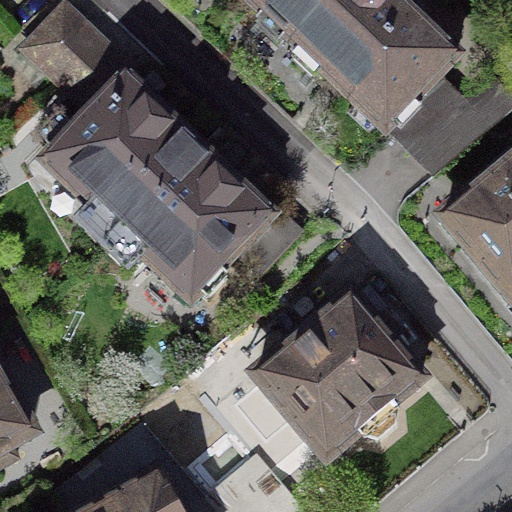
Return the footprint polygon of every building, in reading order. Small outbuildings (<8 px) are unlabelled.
[(248,0),(294,44),(335,0),(248,0)] [(455,59),(393,0),(335,0),(294,44),(335,83),(408,152),(466,103),(439,77),(455,59)] [(65,7),(23,51),(45,72),(87,28),(76,17),(65,7)] [(103,248),(198,149),(163,115),(127,82),(135,74),(87,28),(45,72),(91,116),(46,163),(94,209),(79,225),(103,248)] [(511,98),(495,78),(466,103),(408,152),(420,164),(433,177),(511,111),(511,98)] [(233,183),(198,149),(103,248),(128,272),(143,256),(191,301),(236,254),(259,276),(300,233),(276,209),(268,217),(233,183)] [(511,161),(444,219),(511,300),(511,161)] [(350,298),(256,377),(327,460),(357,434),(378,439),(394,426),(392,405),(420,381),(385,339),(350,298)] [(0,380),(0,451),(4,449),(30,434),(0,380)] [(206,498),(217,511),(291,511),(299,505),(257,455),(206,498)] [(94,511),(177,511),(172,501),(158,476),(94,511)]
